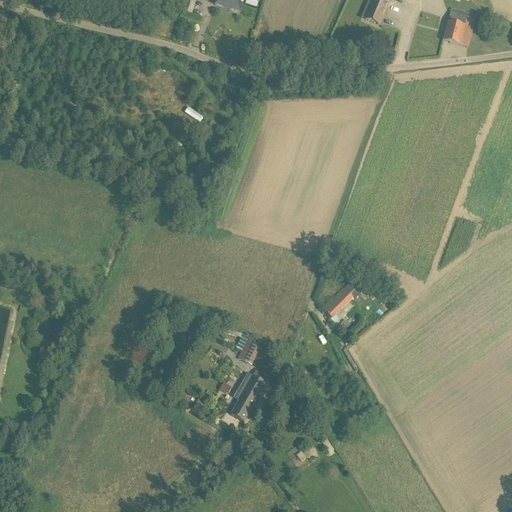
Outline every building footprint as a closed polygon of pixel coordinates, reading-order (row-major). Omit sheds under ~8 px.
[(195,0),(185,0),(181,12),(191,15),(195,0)] [(216,0),(215,5),(224,8),(224,7),(230,9),(229,10),(240,13),(243,0),(216,0)] [(373,0),(365,20),(379,26),(390,0),(373,0)] [(467,48),(470,38),(476,15),(451,8),(442,42),(467,48)] [(333,319),(348,304),(353,299),(354,300),(362,292),(365,290),(354,280),(345,290),(343,288),(322,309),(333,319)] [(365,290),(362,292),(367,297),(372,293),(367,288),(365,290)] [(262,345),(247,338),(240,352),(241,353),(238,359),(252,366),(262,345)] [(241,395),(231,416),(243,424),(268,376),(256,370),(253,377),(245,372),(235,392),(241,395)] [(222,383),(218,390),(226,394),(230,387),(222,383)]
